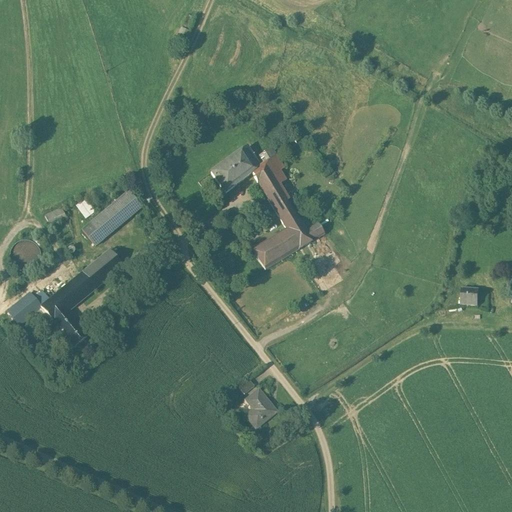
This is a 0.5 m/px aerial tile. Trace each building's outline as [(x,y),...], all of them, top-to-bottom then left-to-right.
[(198,21),(189,17),(178,41),(186,45),(198,21)] [(291,136),(270,150),(275,159),(297,145),(291,136)] [(270,150),(260,156),(266,166),(260,169),(250,175),(283,229),(300,219),(274,175),(282,170),(275,159),(270,150)] [(249,151),(210,173),(221,192),(250,175),(260,169),(249,151)] [(129,193),(90,225),(103,241),(142,209),(129,193)] [(87,200),(76,204),(83,219),(93,214),(87,200)] [(61,209),(44,217),(49,227),(66,219),(61,209)] [(283,229),(249,249),(262,271),(313,241),(307,231),(300,219),(283,229)] [(103,241),(90,225),(82,232),(95,247),(103,241)] [(316,226),(307,231),(313,241),(322,236),(316,226)] [(157,239),(122,267),(123,268),(122,269),(125,273),(120,278),(127,286),(135,280),(132,277),(175,242),(170,236),(160,244),(157,239)] [(40,261),(41,255),(40,249),(37,244),(32,241),(26,240),(20,241),(15,245),(12,250),(10,256),(12,261),(15,266),(20,270),(26,271),(32,269),(37,266),(40,261)] [(75,252),(76,250),(75,248),(74,246),(72,245),(70,245),(68,245),(67,247),(65,248),(65,250),(65,252),(67,254),(68,255),(70,256),(72,255),(74,254),(75,252)] [(110,251),(80,275),(81,277),(93,291),(122,269),(123,268),(122,267),(110,251)] [(49,302),(39,309),(40,311),(48,320),(51,324),(53,322),(66,312),(93,291),(81,277),(49,302)] [(479,291),(461,290),(460,307),(478,308),(479,291)] [(43,294),(33,302),(39,309),(49,302),(43,294)] [(29,297),(7,314),(18,328),(32,318),(40,311),(39,309),(33,302),(29,297)] [(40,311),(32,318),(39,327),(48,320),(40,311)] [(86,336),(66,312),(53,322),(73,347),(86,336)] [(111,319),(103,326),(110,335),(118,328),(111,319)] [(246,381),(235,389),(239,395),(250,387),(246,381)] [(271,414),(254,392),(242,401),(250,411),(241,418),(250,430),(271,414)]
